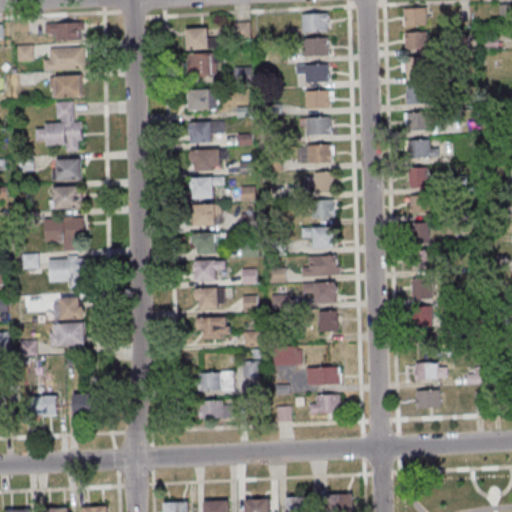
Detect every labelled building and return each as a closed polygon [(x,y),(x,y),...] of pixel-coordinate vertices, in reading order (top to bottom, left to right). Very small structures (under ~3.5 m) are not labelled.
[(497,4),(508,3),(508,6),(511,6),(511,14),(509,14),(509,19),(498,20),(497,4)] [(424,7),(424,25),(403,26),(402,19),(401,8),(424,7)] [(299,13),(300,32),(325,31),(325,23),(326,23),(326,12),(299,13)] [(44,23),(82,21),(82,30),(79,30),(80,40),(54,41),(54,33),(45,33),(44,23)] [(247,21),(249,41),(231,43),(230,22),(247,21)] [(183,28),(184,49),(219,47),(219,37),(206,38),(205,26),(183,28)] [(424,31),(425,49),(403,50),(402,32),(424,31)] [(496,35),(497,50),(483,51),(482,35),(496,35)] [(325,37),(325,47),(327,47),(327,55),(302,56),(301,38),(325,37)] [(448,39),(449,52),(467,52),(467,38),(448,39)] [(31,44),(32,60),(16,61),(15,45),(31,44)] [(48,48),(83,46),(84,68),(43,70),(42,59),(46,59),(45,52),(48,52),(48,48)] [(221,51),(222,63),(215,63),(215,76),(186,77),(185,53),(221,51)] [(404,77),(404,71),(399,71),(399,61),(403,61),(403,56),(422,55),(423,76),(404,77)] [(294,65),(326,64),(326,71),(328,72),(328,79),(327,81),(304,82),(303,73),(295,73),(294,65)] [(248,66),(249,81),(232,82),(232,67),(248,66)] [(48,77),(53,76),(53,75),(78,74),(79,95),(54,96),(54,90),(49,90),(48,77)] [(404,84),(404,104),(425,103),(425,83),(404,84)] [(186,89),(215,88),(216,108),(187,110),(186,89)] [(304,91),(327,90),(327,96),(328,98),(329,105),(327,107),(305,108),(304,91)] [(446,109),(446,98),(466,96),(467,107),(446,109)] [(53,101),(72,101),(72,122),(80,121),(80,125),(79,125),(80,137),(81,137),(81,140),(77,140),(77,151),(65,151),(65,144),(45,145),(45,139),(33,140),(33,128),(43,128),(43,122),(59,122),(59,118),(54,118),(53,101)] [(279,104),(280,115),(263,115),(263,104),(279,104)] [(235,107),(235,118),(250,118),(249,106),(235,107)] [(402,113),(428,111),(429,129),(406,130),(405,124),(402,124),(402,113)] [(328,117),(328,123),(330,125),(330,131),(328,134),(305,135),(305,126),(298,126),(297,119),(305,118),(328,117)] [(188,122),(188,125),(186,126),(186,131),(189,133),(189,142),(210,142),(210,133),(223,133),(222,121),(209,121),(188,122)] [(236,134),(237,146),(251,145),(251,134),(236,134)] [(402,140),(427,140),(428,148),(436,148),(436,156),(406,157),(406,149),(402,150),(402,140)] [(306,145),(307,163),(330,162),(331,159),(330,152),(329,150),(328,144),(306,145)] [(224,148),(190,149),(187,152),(188,158),(191,161),(193,161),(193,171),(212,170),(211,166),(218,165),(218,159),(224,159),(224,148)] [(506,150),(506,161),(491,162),(490,151),(506,150)] [(33,171),(32,156),(18,157),(18,171),(33,171)] [(49,161),(54,160),(54,159),(79,158),(80,180),(71,180),(71,179),(57,180),(50,181),(50,172),(49,172),(49,161)] [(280,161),(281,171),(265,172),(265,162),(280,161)] [(238,162),(238,174),(253,174),(252,162),(238,162)] [(407,167),(407,172),(406,172),(407,184),(408,184),(408,188),(426,187),(425,166),(407,167)] [(312,172),(330,171),(330,175),(331,175),(332,192),(313,192),(312,172)] [(450,174),(450,191),(464,191),(464,174),(450,174)] [(190,177),(211,176),(211,177),(222,176),(223,184),(211,185),(211,197),(190,197),(190,188),(188,186),(188,181),(190,179),(190,177)] [(51,186),(80,185),(80,195),(81,195),(82,207),(53,208),(48,208),(48,199),(52,199),(51,186)] [(239,186),(239,201),(254,201),(253,186),(239,186)] [(407,195),(430,194),(430,203),(439,202),(439,210),(430,210),(430,212),(408,212),(407,195)] [(331,198),(309,199),(310,217),(332,216),(331,198)] [(191,203),(191,225),(213,224),(213,223),(220,223),(219,214),(213,214),(212,203),(191,203)] [(33,211),(34,226),(20,226),(19,212),(33,211)] [(239,214),(240,229),(255,228),(254,213),(239,214)] [(43,219),(44,241),(62,240),(62,250),(75,250),(75,240),(82,240),(82,217),(72,217),(72,215),(62,215),(62,218),(43,219)] [(408,223),(427,222),(427,242),(409,243),(408,223)] [(332,247),(311,247),(311,236),(300,237),(300,227),(310,227),(310,226),(331,225),(332,247)] [(214,231),(214,233),(229,232),(229,242),(215,242),(215,253),(196,254),(195,244),(192,245),(190,241),(190,237),(192,232),(214,231)] [(284,239),(284,255),(268,255),(268,240),(284,239)] [(255,241),(256,256),(240,257),(240,241),(255,241)] [(405,251),(431,250),(432,267),(410,267),(410,261),(406,261),(405,251)] [(37,253),(37,268),(22,268),(21,254),(37,253)] [(48,259),(49,281),(67,280),(68,288),(69,288),(69,289),(81,288),(81,277),(85,277),(84,260),(83,260),(83,258),(76,258),(76,255),(66,256),(66,259),(48,259)] [(306,256),(334,255),(334,266),(338,265),(338,274),(301,276),(300,267),(307,267),(306,256)] [(502,255),(502,270),(488,271),(487,256),(502,255)] [(193,260),(214,259),(214,260),(223,260),(224,268),(214,268),(214,280),(193,281),(193,271),(191,269),(191,265),(193,263),(193,260)] [(283,267),(284,282),(268,283),(268,268),(283,267)] [(240,269),(241,284),(255,284),(255,268),(240,269)] [(410,278),(410,282),(409,283),(410,291),(411,291),(411,299),(430,298),(429,277),(410,278)] [(300,283),(312,282),(312,281),(333,280),(333,283),(335,285),(336,290),(334,292),(334,301),(313,302),(313,292),(301,292),(300,283)] [(194,287),(216,287),(216,288),(222,287),(223,302),(216,303),(216,308),(198,308),(198,299),(195,299),(192,296),(192,292),(194,289),(194,287)] [(504,299),(504,287),(488,287),(488,300),(504,299)] [(286,294),(286,309),(270,310),(269,295),(286,294)] [(241,295),(241,311),(256,311),(255,295),(241,295)] [(58,297),(77,296),(78,306),(81,306),(83,309),(83,314),(82,316),(81,317),(81,318),(46,319),(46,311),(52,311),(52,303),(58,303),(58,297)] [(0,310),(8,311),(8,297),(0,297),(0,310)] [(430,305),(430,326),(412,326),(411,306),(430,305)] [(334,310),(335,314),(336,314),(336,325),(335,325),(335,330),(318,331),(317,310),(334,310)] [(505,310),(506,326),(490,327),(489,311),(505,310)] [(224,316),(224,325),(228,325),(228,333),(220,334),(220,338),(202,338),(202,328),(196,328),(193,325),(193,320),(197,317),(224,316)] [(82,321),(83,344),(59,345),(59,346),(48,346),(48,331),(51,331),(50,323),(55,323),(55,322),(82,321)] [(0,331),(0,347),(9,347),(8,331),(0,331)] [(242,331),(243,347),(258,346),(257,331),(242,331)] [(35,339),(36,356),(18,357),(18,340),(35,339)] [(271,346),(295,345),(295,349),(300,349),(301,363),(296,363),(296,364),(272,365),(271,346)] [(258,348),(259,358),(251,358),(251,352),(250,352),(250,348),(258,348)] [(73,357),(73,364),(66,365),(65,357),(73,357)] [(258,360),(259,377),(241,378),(241,361),(258,360)] [(413,362),(429,362),(429,363),(435,363),(435,367),(445,367),(445,377),(436,377),(436,378),(425,378),(425,379),(415,380),(414,380),(412,380),(412,369),(413,369),(413,362)] [(304,367),(336,366),(336,374),(338,374),(338,383),(305,384),(304,367)] [(472,373),(472,367),(479,366),(479,383),(465,384),(465,374),(472,373)] [(232,370),(233,390),(220,391),(220,389),(197,390),(196,373),(219,372),(219,370),(232,370)] [(487,373),(488,383),(503,382),(503,372),(487,373)] [(287,384),(287,393),(273,394),(273,384),(287,384)] [(413,389),(414,397),(413,397),(413,402),(414,402),(414,407),(438,407),(438,389),(413,389)] [(472,391),(473,407),(483,406),(482,391),(472,391)] [(71,393),(72,412),(98,411),(97,392),(71,393)] [(314,403),(314,395),(338,394),(338,400),(339,400),(339,411),(307,413),(307,403),(314,403)] [(55,395),(55,414),(42,415),(42,414),(30,414),(30,396),(55,395)] [(221,404),(230,404),(231,417),(198,418),(197,400),(221,400),(221,404)] [(289,405),(290,421),(275,421),(275,406),(289,405)] [(325,494),(325,511),(350,511),(350,493),(325,494)] [(284,496),(284,511),(309,511),(309,495),(284,496)] [(243,499),(243,511),(267,511),(267,498),(243,499)] [(201,500),(201,511),(226,511),(226,499),(201,500)] [(161,502),(161,511),(186,511),(186,501),(161,502)]
